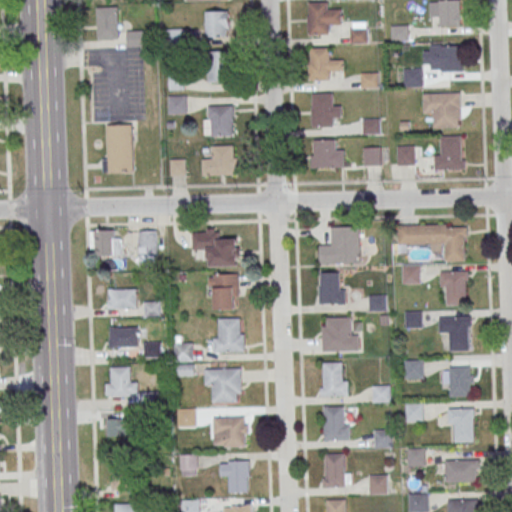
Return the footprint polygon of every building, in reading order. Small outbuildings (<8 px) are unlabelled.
[(440,0),(460,0),(461,25),(440,26),(440,0)] [(309,1),(327,1),(328,8),(341,8),(342,23),(329,23),(329,33),(309,34),(309,1)] [(120,7),(97,7),(97,39),(120,39),(120,7)] [(205,8),(226,7),(227,37),(206,37),(205,8)] [(391,25),(408,24),(409,39),(391,40),(391,25)] [(350,27),(367,27),(368,42),(350,43),(350,27)] [(127,32),(127,46),(143,46),(143,32),(127,32)] [(441,44),(462,43),(462,70),(442,71),(441,44)] [(310,47),(329,47),(329,59),(344,58),(344,70),(330,70),(330,79),(309,79),(308,60),(310,60),(310,47)] [(207,50),(228,50),(229,79),(208,80),(207,50)] [(404,67),(423,67),(424,85),(404,86),(404,67)] [(361,72),(378,71),(379,86),(361,87),(361,72)] [(184,75),(169,75),(169,90),(184,90),(184,75)] [(423,93),(460,91),(461,126),(434,126),(434,111),(424,112),(423,93)] [(312,92),(333,92),(333,105),(342,105),(342,117),(334,117),(334,126),(313,126),(313,124),(312,124),(311,106),(312,106),(312,92)] [(187,96),(168,96),(168,114),(187,114),(187,96)] [(212,106),(232,105),(233,134),(212,135),(212,106)] [(363,118),(380,117),(381,133),(363,133),(363,118)] [(135,125),(106,125),(106,156),(102,156),(103,173),(135,173),(135,125)] [(441,135),(462,134),(462,158),(465,158),(466,168),(435,168),(434,154),(441,154),(441,135)] [(315,138),(335,137),(336,149),(344,148),(345,165),(316,166),(315,138)] [(212,144),(233,144),(234,173),(202,174),(202,158),(213,157),(212,144)] [(397,145),(414,145),(415,164),(397,164),(397,145)] [(363,147),(381,146),(381,165),(364,165),(363,147)] [(186,176),(186,159),(170,159),(170,176),(186,176)] [(467,227),(467,237),(464,237),(465,260),(446,261),(446,243),(399,244),(398,226),(446,224),(447,228),(467,227)] [(358,227),(359,262),(319,264),(319,245),(331,244),(331,227),(358,227)] [(192,233),(207,232),(207,229),(214,228),(214,232),(219,232),(219,239),(237,239),(237,266),(209,267),(209,259),(206,259),(206,249),(192,250),(192,233)] [(121,230),(91,230),(91,257),(121,257),(121,230)] [(138,263),(157,263),(157,230),(138,230),(138,263)] [(403,265),(420,265),(421,282),(403,282),(403,265)] [(468,271),(468,281),(465,281),(465,305),(447,305),(447,287),(441,287),(440,272),(468,271)] [(339,272),(339,290),(345,290),(345,304),(318,305),(317,288),(320,287),(320,272),(339,272)] [(213,274),(213,309),(238,309),(238,274),(213,274)] [(137,308),(137,290),(110,290),(110,308),(137,308)] [(369,295),(386,294),(387,310),(369,310),(369,295)] [(144,316),(160,316),(160,302),(144,302),(144,316)] [(405,310),(422,310),(423,327),(405,328),(405,310)] [(350,317),(350,335),(357,335),(357,351),(322,352),(321,327),(327,326),(327,318),(350,317)] [(468,317),(468,350),(450,351),(449,317),(468,317)] [(241,318),(242,334),(243,334),(244,351),(214,352),(214,338),(219,338),(219,319),(241,318)] [(108,327),(108,347),(139,347),(139,327),(108,327)] [(144,357),(162,357),(162,342),(144,342),(144,357)] [(174,361),(193,361),(193,342),(174,342),(174,361)] [(405,360),(423,359),(424,377),(405,378),(405,360)] [(342,362),(342,381),(347,381),(348,396),(324,396),(323,363),(342,362)] [(195,375),(195,365),(178,365),(178,375),(195,375)] [(472,397),(472,366),(450,366),(450,397),(472,397)] [(106,367),(106,396),(138,396),(138,377),(129,377),(129,367),(106,367)] [(241,368),(241,393),(236,393),(236,402),(212,403),(212,385),(205,385),(205,369),(241,368)] [(373,385),(390,384),(391,402),(373,402),(373,385)] [(405,403),(424,402),(424,420),(406,421),(405,403)] [(343,407),(343,440),(325,441),(324,408),(343,407)] [(195,409),(179,409),(179,426),(195,426),(195,409)] [(472,409),(473,442),(455,443),(454,409),(472,409)] [(106,419),(107,437),(131,437),(130,418),(106,419)] [(214,447),(248,447),(248,418),(214,418),(214,447)] [(374,429),(392,429),(392,446),(375,446),(374,429)] [(407,448),(425,447),(426,465),(407,466),(407,448)] [(344,453),(345,487),(326,487),(325,454),(344,453)] [(197,454),(180,454),(180,476),(197,476),(197,454)] [(247,460),(248,494),(229,494),(228,461),(247,460)] [(478,460),(445,460),(445,482),(478,482),(478,460)] [(111,490),(133,490),(133,462),(111,462),(111,490)] [(369,475),(388,474),(388,493),(370,493),(369,475)] [(410,511),(409,493),(428,493),(428,511),(410,511)] [(475,499),(475,511),(456,511),(456,499),(475,499)] [(199,511),(200,500),(182,500),(182,511),(199,511)] [(345,500),(345,511),(326,511),(326,500),(345,500)]
